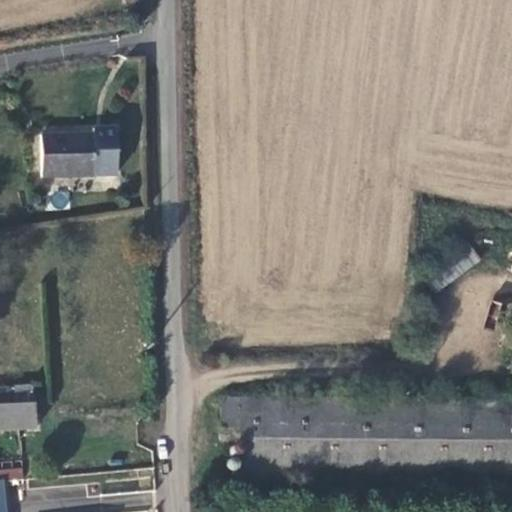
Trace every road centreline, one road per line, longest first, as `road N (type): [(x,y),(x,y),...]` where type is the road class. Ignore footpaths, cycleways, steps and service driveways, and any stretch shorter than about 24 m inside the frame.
road 1 (unclassified): [(166,0),(178,511)]
road 2 (track): [(177,400),(211,384),(399,371),(435,360),(464,331),(477,300)]
